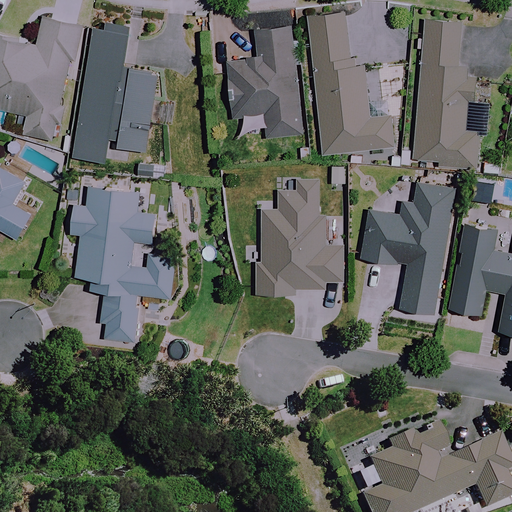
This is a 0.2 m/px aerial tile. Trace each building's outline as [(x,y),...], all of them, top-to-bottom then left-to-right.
[(380,100),(376,68),(368,69),(360,5),(308,12),(315,71),(313,72),(323,156),(395,147),(391,116),(387,116),(385,100),(380,100)] [(66,107),(61,105),(72,59),(77,61),(85,27),(44,17),(37,44),(0,35),(0,108),(17,113),(14,125),(26,128),(25,133),(53,140),(53,136),(59,137),(66,107)] [(109,163),(111,146),(118,147),(146,151),(159,71),(124,66),(131,21),(107,17),(105,28),(93,26),(72,157),(109,163)] [(470,127),(475,80),(469,80),(470,69),(459,68),(464,22),(428,18),(412,159),(441,162),(440,166),(476,170),(481,129),(470,127)] [(231,60),(239,137),(253,129),(268,128),(269,137),(302,134),(291,27),(257,30),(259,57),(231,60)] [(348,168),(331,167),(330,185),(347,186),(348,168)] [(0,230),(17,240),(30,215),(13,205),(25,182),(0,168),(0,230)] [(346,246),(326,246),(327,216),(321,216),(322,180),(296,179),(296,192),(281,192),(280,211),(264,210),(262,262),(258,262),(257,293),(296,294),(296,289),(328,290),(328,282),(345,282),(346,246)] [(455,189),(418,183),(415,203),(404,202),(402,215),(369,210),(362,257),(409,264),(402,308),(435,313),(455,189)] [(92,290),(106,292),(103,324),(108,324),(106,338),(135,341),(139,294),(171,297),(175,257),(150,254),(149,267),(132,266),(135,241),(153,243),(155,214),(139,212),(140,192),(90,188),(88,206),(74,205),(71,234),(81,235),(77,276),(93,278),(92,290)] [(511,255),(494,253),(498,230),(467,225),(453,309),(483,314),(487,290),(505,292),(498,330),(511,332),(511,255)] [(496,433),(451,453),(448,446),(437,421),(424,427),(422,423),(385,439),(389,450),(367,460),(379,487),(355,498),(361,511),(412,511),(473,486),(484,509),(511,496),(511,493),(502,471),(511,467),(496,433)]
